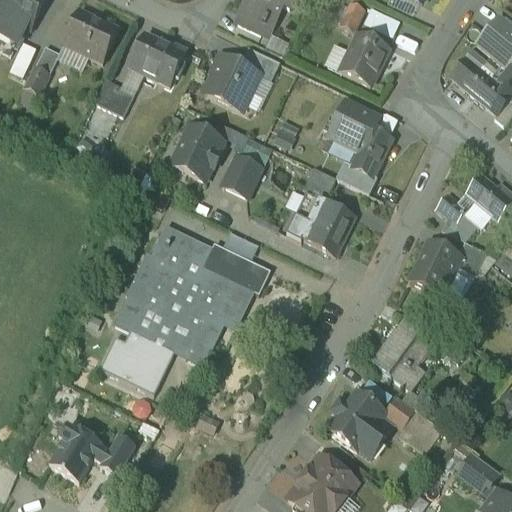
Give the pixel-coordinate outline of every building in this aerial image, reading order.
[(0,0),(0,20),(2,21),(0,26),(0,41),(14,49),(13,51),(16,53),(25,32),(31,35),(45,3),(37,0),(0,0)] [(250,0),(238,26),(269,41),(283,11),(290,14),(296,0),(250,0)] [(419,7),(404,0),(391,0),(387,10),(412,21),(419,7)] [(404,0),(419,7),(422,8),(425,0),(404,0)] [(350,8),(339,31),(355,39),(366,15),(350,8)] [(119,36),(79,18),(64,51),(103,70),(119,36)] [(511,38),(499,28),(481,50),(508,73),(508,74),(506,76),(511,80),(511,38)] [(389,54),(358,39),(340,77),(371,92),(389,54)] [(170,53),(145,41),(130,73),(171,93),(187,57),(171,50),(170,53)] [(60,60),(46,53),(36,73),(50,80),(50,81),(60,60)] [(281,69),(248,53),(240,71),(259,80),(258,81),(271,88),(281,69)] [(502,72),(491,85),(479,74),(485,67),(471,56),(465,64),(467,65),(452,84),(496,121),(498,122),(510,106),(511,104),(511,80),(506,76),(502,72)] [(240,71),(222,63),(213,82),(216,83),(207,101),(241,117),(258,81),(259,80),(240,71)] [(36,73),(25,95),(39,102),(50,80),(36,73)] [(123,94),(106,86),(95,110),(124,124),(132,107),(119,101),(123,94)] [(511,121),(511,107),(510,106),(498,122),(496,121),(494,124),(503,132),(511,121)] [(379,124),(347,108),(330,143),(358,157),(352,171),(344,168),(336,185),(369,201),(378,184),(375,183),(393,146),(374,136),(379,124)] [(223,149),(191,133),(172,173),(204,188),(211,173),(214,175),(220,162),(217,161),(223,149)] [(263,175),(237,163),(222,195),(248,207),(263,175)] [(511,210),(511,206),(482,181),(466,200),(498,227),(511,210)] [(468,217),(448,200),(436,214),(448,224),(456,231),(464,222),(468,217)] [(355,223),(321,207),(302,246),(336,263),(355,223)] [(464,222),(456,231),(448,224),(442,237),(465,248),(478,233),(464,222)] [(219,258),(165,232),(151,263),(146,261),(113,330),(130,338),(125,349),(115,344),(100,376),(154,402),(173,361),(171,360),(175,353),(188,359),(185,364),(204,373),(224,331),(220,329),(223,323),(233,327),(239,314),(245,317),(254,299),(259,301),(270,277),(221,254),(219,258)] [(430,247),(409,288),(426,296),(427,294),(442,301),(441,303),(442,304),(460,268),(463,263),(459,261),(430,247)] [(511,247),(503,258),(511,265),(511,247)] [(465,248),(459,261),(463,263),(460,268),(468,272),(466,277),(477,283),(488,260),(465,248)] [(406,329),(374,371),(409,397),(422,380),(411,372),(429,347),(406,329)] [(471,353),(449,338),(437,354),(458,370),(471,353)] [(385,420),(357,399),(329,436),(371,466),(393,437),(379,427),(385,420)] [(413,420),(396,407),(384,423),(401,436),(413,420)] [(443,437),(417,417),(399,441),(425,461),(443,437)] [(111,454),(72,432),(49,471),(79,488),(91,466),(116,480),(133,452),(117,443),(111,454)] [(501,480),(472,459),(457,480),(482,499),(489,490),(493,492),(493,491),(501,480)] [(320,462),(288,505),(297,511),(343,511),(347,507),(347,503),(357,489),(320,462)] [(511,511),(511,505),(500,496),(499,496),(493,491),(493,492),(489,490),(482,499),(492,506),(487,511),(511,511)]
